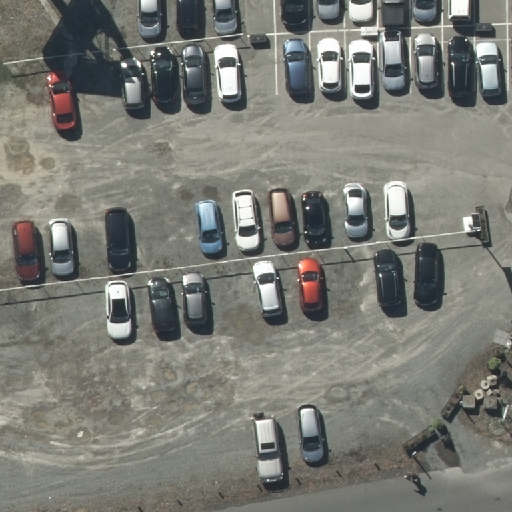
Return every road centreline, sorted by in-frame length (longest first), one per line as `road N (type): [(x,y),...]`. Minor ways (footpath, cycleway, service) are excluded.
road 1 (unknown): [(0,426),(335,359),(439,324),(496,266),(511,220)]
road 2 (unknown): [(511,105),(0,123)]
